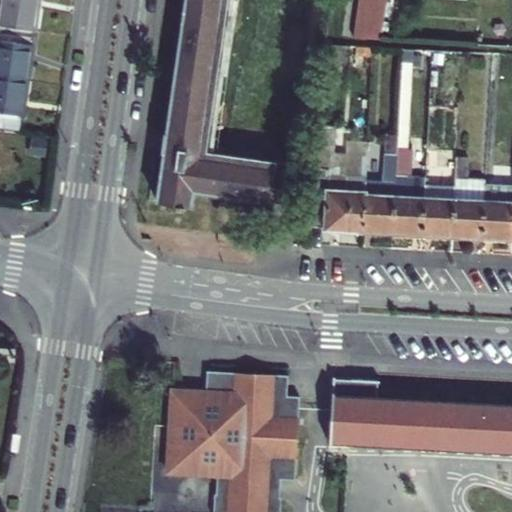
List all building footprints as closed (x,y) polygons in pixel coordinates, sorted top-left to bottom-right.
[(0,0),(0,10),(3,11),(1,26),(35,30),(39,0),(0,0)] [(219,0),(185,0),(157,204),(177,207),(176,211),(184,212),(184,208),(191,209),(193,193),(271,204),(276,171),(198,159),(219,0)] [(382,41),(386,0),(359,0),(354,40),(382,41)] [(0,76),(28,81),(35,30),(1,26),(0,33),(0,76)] [(345,73),(349,47),(332,46),(329,71),(345,73)] [(0,128),(22,132),(28,81),(0,76),(0,128)] [(334,126),(321,124),(312,177),(318,178),(327,179),(327,172),(334,126)] [(393,181),(395,150),(380,150),(379,180),(393,181)] [(455,183),(456,152),(441,152),(440,182),(455,183)] [(455,183),(455,186),(452,238),(482,239),(485,184),(485,180),(466,179),(467,153),(456,152),(455,183)] [(327,179),(318,178),(311,226),(325,227),(325,232),(361,234),(364,195),(365,180),(336,180),(336,172),(327,172),(327,179)] [(364,195),(392,196),(393,181),(379,180),(365,180),(364,195)] [(392,196),(424,197),(425,186),(425,182),(393,181),(392,196)] [(511,240),(511,184),(485,184),(482,239),(511,240)] [(425,186),(424,197),(422,236),(452,238),(455,186),(425,186)] [(392,196),(364,195),(361,234),(390,235),(392,196)] [(422,236),(424,197),(392,196),(390,235),(422,236)] [(172,390),(167,473),(217,476),(216,494),(214,494),(213,511),(280,511),(281,498),(280,498),(280,480),(295,480),(299,409),(300,397),(287,396),(288,376),(213,372),(212,392),(206,392),(172,390)] [(349,446),(511,454),(511,404),(380,396),(380,382),(334,380),(334,411),(333,445),(349,446)]
